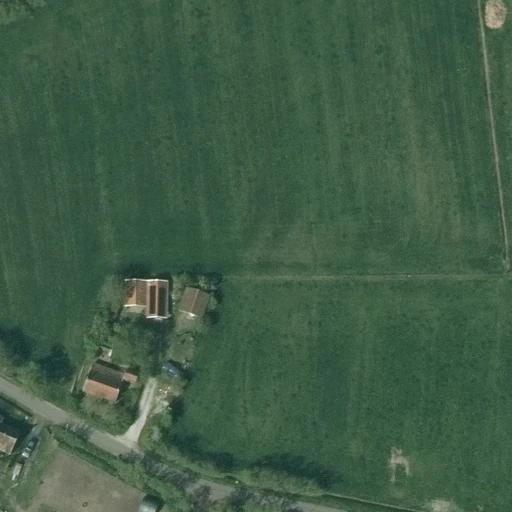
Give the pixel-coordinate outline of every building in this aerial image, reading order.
[(144,284),(124,284),(123,308),(144,308),(144,284)] [(165,284),(145,284),(145,297),(165,297),(165,284)] [(201,322),(208,298),(184,291),(177,315),(201,322)] [(123,377),(91,365),(81,393),(114,405),(122,382),(133,386),(137,375),(125,371),(123,377)] [(0,451),(9,456),(18,433),(0,424),(3,420),(0,418),(0,451)]
